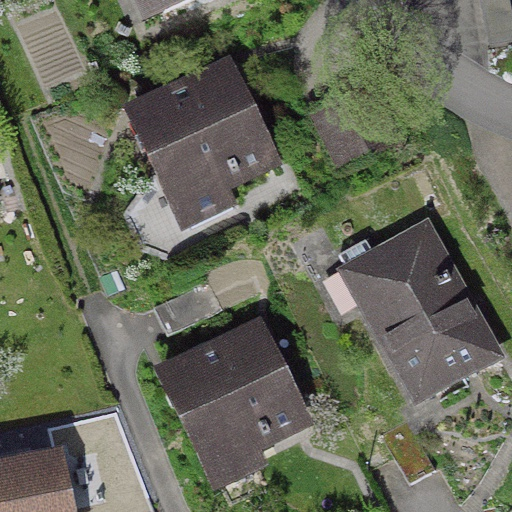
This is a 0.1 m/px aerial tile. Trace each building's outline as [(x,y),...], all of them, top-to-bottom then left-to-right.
[(152,0),(160,16),(195,0),(152,0)] [(265,166),(222,77),(134,119),(177,208),(265,166)] [(336,175),(365,161),(338,107),(309,121),(336,175)] [(414,402),(488,360),(420,238),(369,266),(383,290),(359,303),(414,402)] [(218,313),(204,285),(149,311),(163,340),(218,313)] [(297,426),(254,337),(165,381),(208,469),(297,426)] [(405,489),(431,475),(402,423),(376,438),(405,489)] [(0,474),(0,511),(65,511),(54,463),(0,474)]
